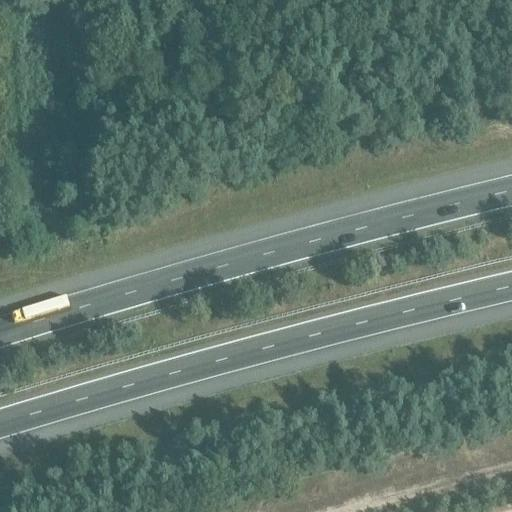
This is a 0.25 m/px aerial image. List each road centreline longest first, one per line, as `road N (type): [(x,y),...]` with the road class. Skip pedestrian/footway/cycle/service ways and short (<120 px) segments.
road 1 (motorway): [(511,190),(175,277),(0,333)]
road 2 (motorway): [(0,426),(511,289)]
road 3 (track): [(354,511),(511,475)]
